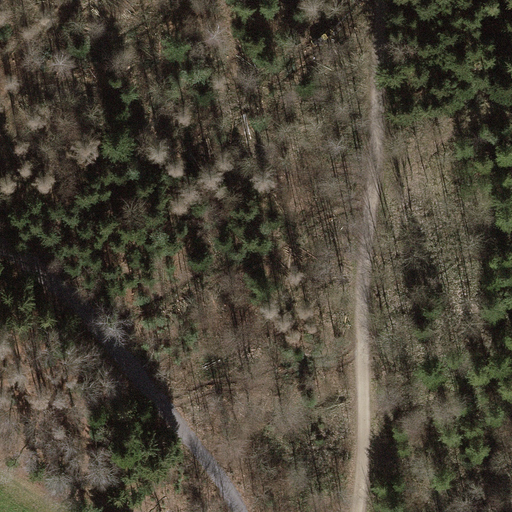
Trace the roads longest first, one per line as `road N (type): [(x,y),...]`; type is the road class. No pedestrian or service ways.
road 1 (track): [(357,511),(382,0)]
road 2 (track): [(0,245),(108,341),(242,511)]
road 3 (track): [(373,178),(511,96)]
